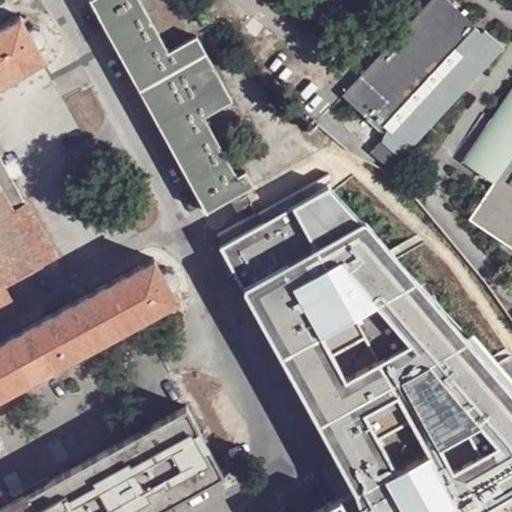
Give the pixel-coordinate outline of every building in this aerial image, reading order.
[(200,35),(171,49),(144,0),(94,0),(98,8),(201,198),(206,211),(255,186),(247,172),(239,175),(205,113),(234,99),(200,35)] [(303,0),(299,6),(319,20),(334,0),(363,0),(363,1),(365,5),(370,6),(373,3),(375,0),(303,0)] [(448,33),(478,21),(455,0),(431,0),(423,9),(448,33)] [(198,200),(201,198),(98,8),(96,8),(198,200)] [(448,33),(423,9),(345,92),(370,115),(448,33)] [(0,394),(177,297),(172,283),(177,281),(180,274),(177,268),(169,267),(164,270),(157,256),(0,341),(0,285),(5,282),(41,262),(14,209),(1,187),(0,185),(0,80),(46,55),(40,42),(46,40),(47,32),(45,25),(36,25),(32,27),(25,15),(0,28),(0,394)] [(478,21),(448,33),(370,115),(380,126),(478,21)] [(0,149),(0,169),(8,166),(0,149)] [(511,160),(476,212),(511,236),(511,160)] [(16,180),(8,166),(0,169),(0,185),(1,187),(16,180)] [(16,180),(1,187),(14,209),(29,202),(16,180)] [(511,511),(511,389),(328,190),(226,247),(377,511),(349,511),(345,505),(334,511),(511,511)] [(29,202),(14,209),(41,262),(56,254),(29,202)] [(0,314),(16,304),(5,282),(0,285),(0,314)] [(0,507),(0,511),(149,511),(225,470),(189,405),(0,507)]
